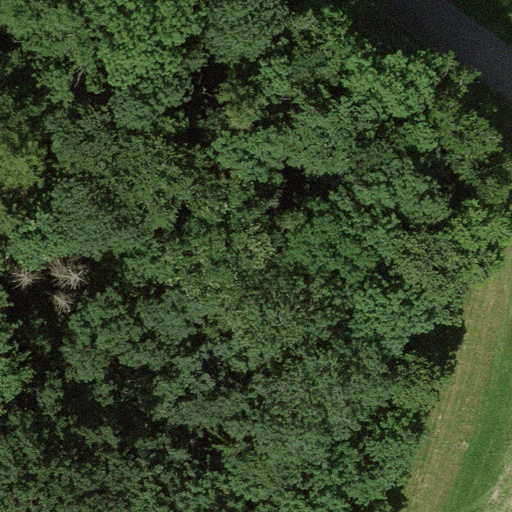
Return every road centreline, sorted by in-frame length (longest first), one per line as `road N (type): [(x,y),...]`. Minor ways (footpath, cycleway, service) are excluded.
road 1 (track): [(451,511),(511,283)]
road 2 (unclassified): [(398,0),(511,81)]
